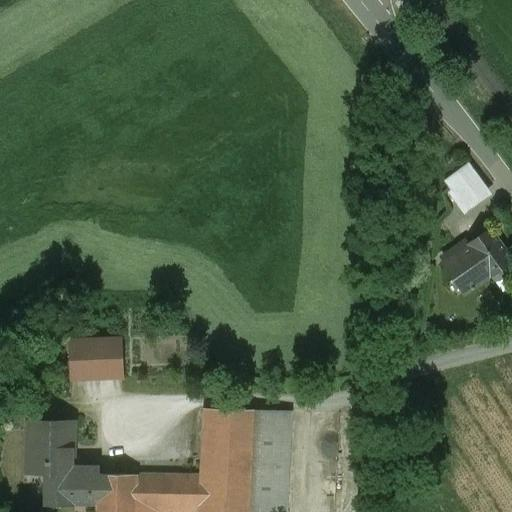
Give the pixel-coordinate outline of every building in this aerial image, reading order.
[(491,192),(469,161),(443,180),(465,211),(491,192)] [(511,259),(490,229),(444,260),(465,292),(511,260),(511,259)] [(73,381),(125,379),(124,336),(71,338),(73,381)] [(249,511),(254,412),(205,409),(202,476),(199,511),(249,511)] [(285,511),(290,413),(254,412),(249,511),(285,511)] [(98,468),(73,467),(74,422),(28,421),(27,464),(46,465),(46,503),(98,503),(97,511),(136,511),(137,475),(97,474),(98,468)] [(199,511),(202,476),(137,475),(136,511),(199,511)]
